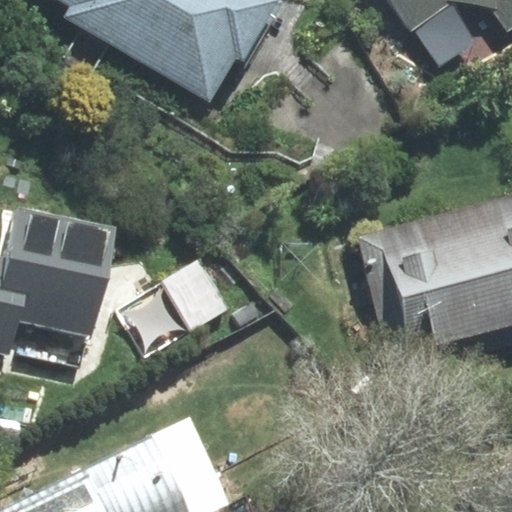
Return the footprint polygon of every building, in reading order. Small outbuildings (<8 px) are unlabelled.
[(285,7),(272,0),(10,0),(220,119),(285,7)] [(511,34),(511,0),(379,0),(407,40),(464,0),(472,0),(502,42),(511,34)] [(511,196),(353,239),(388,369),(511,336),(511,196)] [(0,259),(0,360),(8,362),(15,326),(90,341),(112,232),(12,212),(2,260),(0,259)] [(0,511),(230,511),(187,420),(0,509),(0,511)] [(511,511),(511,470),(465,495),(474,511),(511,511)]
